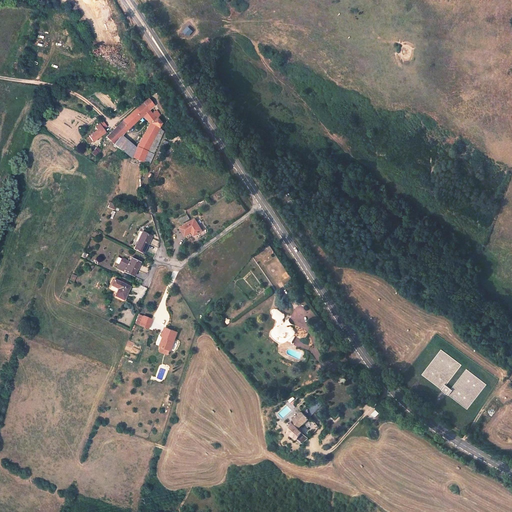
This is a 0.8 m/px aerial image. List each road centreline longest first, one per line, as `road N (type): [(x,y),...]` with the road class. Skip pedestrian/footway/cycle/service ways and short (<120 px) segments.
road 1 (secondary): [(511,472),(440,433),(397,398),(259,203)]
road 2 (secondary): [(259,203),(125,0)]
